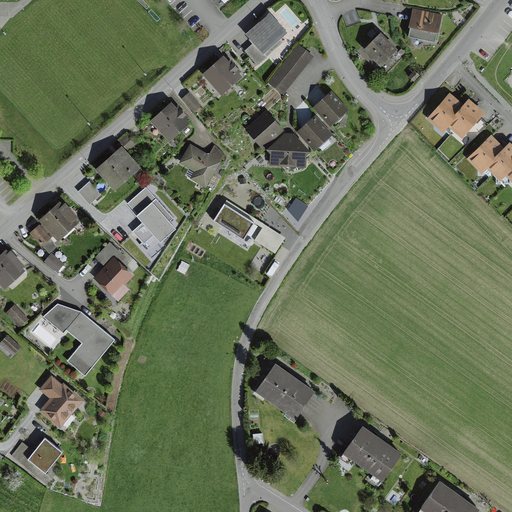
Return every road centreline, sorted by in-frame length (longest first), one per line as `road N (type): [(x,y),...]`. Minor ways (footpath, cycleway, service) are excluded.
road 1 (residential): [(398,126),(334,202),(254,325),(239,375),(245,486)]
road 2 (residential): [(272,0),(0,236)]
road 3 (residential): [(503,0),(398,126)]
road 4 (residential): [(316,0),(345,65),(398,126)]
